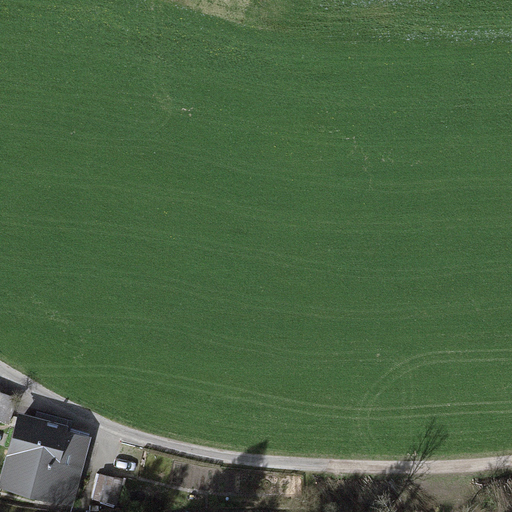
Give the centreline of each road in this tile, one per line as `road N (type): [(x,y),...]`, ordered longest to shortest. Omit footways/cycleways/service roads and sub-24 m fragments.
road 1 (residential): [(247,461),(104,430),(0,373)]
road 2 (track): [(511,465),(329,470),(247,461)]
